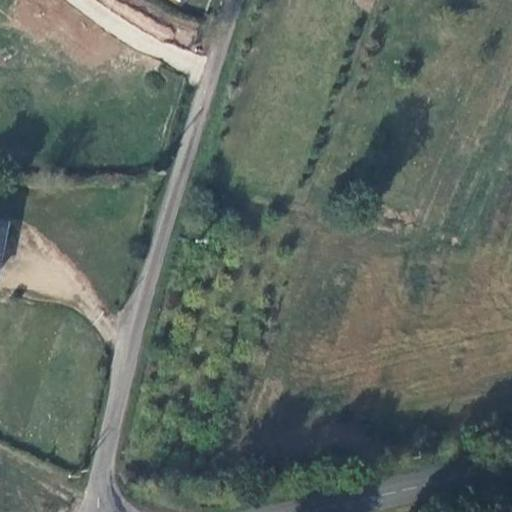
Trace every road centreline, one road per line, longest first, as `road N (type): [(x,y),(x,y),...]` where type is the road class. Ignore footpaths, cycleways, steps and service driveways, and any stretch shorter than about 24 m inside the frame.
road 1 (unclassified): [(98,511),(99,483),(234,0)]
road 2 (secondary): [(296,511),(511,464)]
